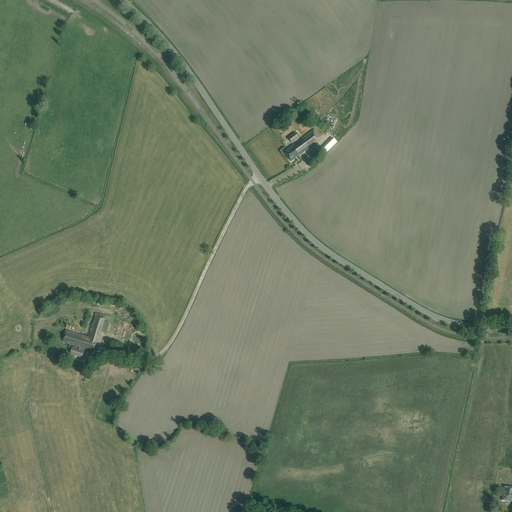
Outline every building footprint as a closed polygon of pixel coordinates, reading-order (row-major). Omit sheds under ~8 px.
[(284,152),(290,161),(292,159),(292,160),(295,158),(295,159),(298,157),(298,156),(318,142),(316,140),(319,137),(314,130),(284,152)] [(288,138),(292,143),(299,138),(295,133),(288,138)] [(100,331),(103,321),(105,316),(95,313),(88,337),(66,330),(63,341),(67,342),(67,343),(79,347),(79,350),(73,348),(71,354),(81,358),(84,349),(94,352),(97,342),(100,343),(102,338),(101,337),(99,336),(100,331)] [(108,322),(103,321),(100,331),(105,333),(108,322)] [(511,488),(504,487),(502,500),(511,501),(511,488)]
